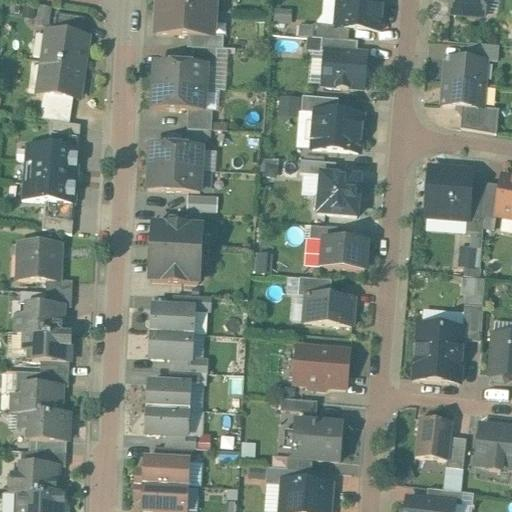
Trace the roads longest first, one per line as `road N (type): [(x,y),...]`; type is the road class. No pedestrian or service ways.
road 1 (residential): [(129,3),(105,511)]
road 2 (residential): [(381,398),(403,130)]
road 3 (residential): [(381,398),(511,413)]
road 4 (residential): [(403,130),(415,0)]
